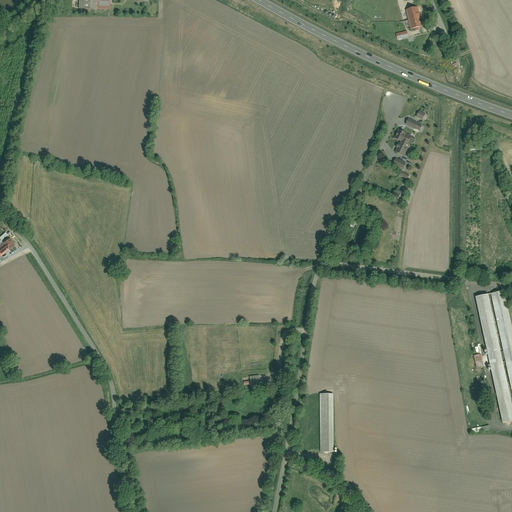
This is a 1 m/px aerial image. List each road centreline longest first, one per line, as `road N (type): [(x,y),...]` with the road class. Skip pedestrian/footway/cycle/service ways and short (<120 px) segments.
road 1 (residential): [(394,107),(313,287),(274,511)]
road 2 (residential): [(136,511),(108,372),(28,245),(0,217)]
road 3 (primary): [(255,0),(387,67),(511,115)]
